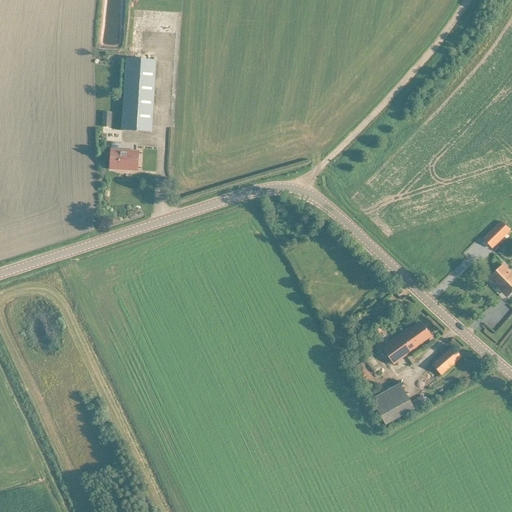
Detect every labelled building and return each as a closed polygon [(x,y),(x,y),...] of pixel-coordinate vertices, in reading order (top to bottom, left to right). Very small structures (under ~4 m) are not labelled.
[(152,133),(156,61),(126,59),(122,131),(152,133)] [(111,128),(112,113),(104,112),(103,127),(111,128)] [(111,150),(110,169),(138,171),(139,152),(111,150)] [(501,222),(483,239),(492,248),(510,231),(501,222)] [(511,279),(511,278),(511,276),(511,274),(503,265),(489,279),(499,289),(502,287),(509,294),(511,291),(511,279)] [(409,328),(381,348),(393,365),(432,337),(421,322),(411,330),(409,328)] [(452,347),(431,367),(440,377),(461,357),(452,347)] [(400,385),(370,401),(383,426),(413,410),(414,412),(426,406),(421,397),(410,403),(400,385)]
